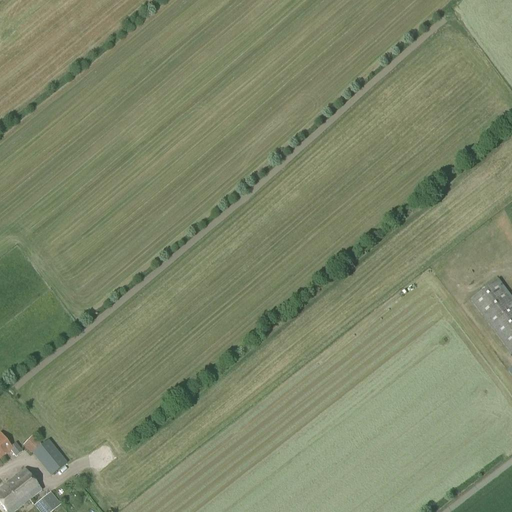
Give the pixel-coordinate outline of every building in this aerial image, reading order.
[(511,298),(498,280),(471,300),(511,354),(511,298)] [(11,447),(0,434),(0,433),(0,460),(11,451),(16,458),(23,452),(16,444),(11,447)] [(42,445),(32,436),(23,446),(31,454),(49,477),(67,464),(48,440),(42,445)] [(0,505),(5,511),(15,511),(42,491),(25,470),(0,489),(0,505)] [(39,511),(52,511),(60,506),(50,494),(35,506),(39,511)]
